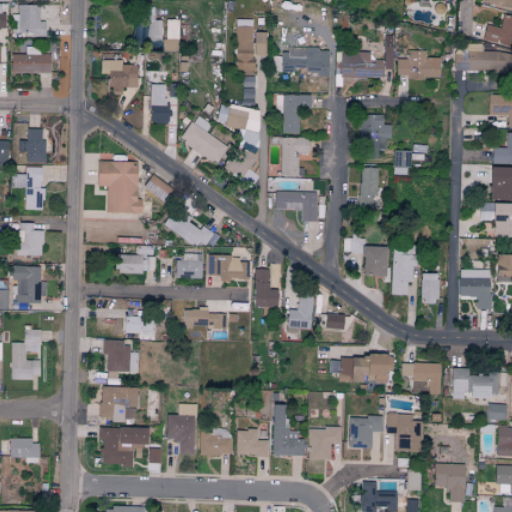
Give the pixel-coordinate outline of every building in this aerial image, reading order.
[(511,0),(483,0),(482,3),(511,10),(511,0)] [(38,22),(38,6),(17,5),(17,15),(11,14),(11,35),(43,36),(44,22),(38,22)] [(482,40),(511,46),(511,16),(502,14),(500,27),(485,24),(482,40)] [(145,39),(159,39),(160,19),(146,18),(145,39)] [(178,20),(165,20),(165,39),(177,39),(178,20)] [(252,20),(235,20),(234,71),(250,71),(252,20)] [(264,56),(265,33),(254,32),(253,55),(264,56)] [(382,69),(390,69),(391,43),(383,43),(382,69)] [(453,72),(511,72),(511,52),(480,51),(480,44),(464,43),(464,50),(453,49),(453,72)] [(10,72),(49,73),(49,55),(37,55),(37,47),(24,47),(24,55),(10,55),(10,72)] [(328,49),(287,48),(287,55),(272,55),(271,70),(305,71),(305,74),(327,74),(328,49)] [(439,58),(424,57),(424,51),(396,50),(395,75),(407,76),(407,78),(439,79),(439,58)] [(381,78),(382,60),(368,60),(368,52),(339,52),(338,77),(381,78)] [(99,61),(99,74),(107,74),(107,87),(112,87),(112,95),(121,95),(121,88),(136,88),(136,65),(121,65),(121,60),(99,61)] [(253,76),(241,76),(241,87),(253,87),(253,76)] [(165,124),(166,85),(148,85),(148,124),(165,124)] [(253,88),(241,88),(241,105),(253,105),(253,88)] [(297,134),(298,110),(309,110),(309,95),(274,94),(274,112),(281,112),(280,133),(297,134)] [(507,127),(511,126),(511,94),(489,94),(489,113),(507,114),(507,127)] [(259,111),(228,104),(227,107),(218,105),(215,120),(224,121),(223,126),(255,133),(259,111)] [(205,133),(209,124),(193,115),(179,142),(216,163),(226,145),(205,133)] [(382,115),(359,115),(358,158),(377,158),(377,149),(384,149),(384,138),(389,138),(389,125),(382,125),(382,115)] [(43,162),(44,140),(40,140),(40,129),(26,129),(25,141),(17,141),(17,152),(25,152),(25,162),(43,162)] [(511,132),(505,133),(505,148),(491,147),(490,163),(511,163),(511,132)] [(279,137),(279,176),(301,176),(301,168),(296,168),(297,154),(308,154),(308,138),(279,137)] [(392,170),(408,170),(409,151),(393,150),(392,170)] [(136,162),(96,161),(95,186),(105,187),(105,213),(140,213),(140,200),(135,200),(136,162)] [(23,209),(42,210),(42,189),(39,189),(40,168),(24,167),(24,174),(11,174),(11,188),(23,188),(23,209)] [(358,209),(371,209),(371,195),(376,196),(377,168),(358,167),(358,209)] [(511,200),(511,167),(489,167),(489,199),(511,200)] [(169,186),(149,175),(141,188),(161,200),(169,186)] [(314,192),(273,191),(273,209),(299,210),(299,221),(313,221),(314,192)] [(511,236),(511,203),(491,204),(492,237),(511,236)] [(212,234),(201,226),(198,230),(186,222),(189,218),(175,208),(162,226),(192,247),(196,242),(203,246),(212,234)] [(41,256),(41,230),(32,230),(32,223),(16,223),(15,256),(41,256)] [(341,251),(349,252),(349,238),(341,238),(341,251)] [(117,255),(117,272),(150,273),(150,263),(146,262),(146,254),(150,255),(151,246),(135,246),(135,255),(117,255)] [(361,275),(385,276),(386,247),(362,246),(361,275)] [(405,296),(406,283),(411,283),(412,255),(399,255),(399,250),(390,250),(389,295),(405,296)] [(200,254),(181,254),(181,260),(174,260),(174,278),(200,279),(200,254)] [(511,254),(495,255),(495,281),(511,280),(511,254)] [(218,282),(228,282),(228,279),(247,279),(247,258),(206,257),(205,275),(218,276),(218,282)] [(39,282),(39,266),(11,266),(10,280),(13,280),(12,303),(42,303),(42,282),(39,282)] [(276,290),(267,289),(268,269),(253,269),(251,306),(275,307),(276,290)] [(457,297),(474,297),(474,309),(488,309),(489,270),(458,270),(457,297)] [(436,274),(420,274),(419,304),(435,304),(436,274)] [(285,328),(310,329),(310,296),(296,296),(295,310),(286,310),(285,328)] [(224,314),(205,314),(205,309),(182,308),(182,327),(224,328),(224,314)] [(323,329),(341,329),(342,314),(324,314),(323,329)] [(151,334),(152,317),(123,317),(123,333),(151,334)] [(9,343),(9,379),(38,379),(38,361),(24,361),(24,352),(38,352),(38,330),(22,330),(22,343),(9,343)] [(101,341),(100,354),(105,354),(105,371),(136,372),(136,353),(128,352),(128,342),(101,341)] [(337,356),(337,380),(385,381),(385,371),(391,371),(391,357),(337,356)] [(399,375),(410,376),(410,381),(427,381),(426,393),(439,394),(439,364),(399,363),(399,375)] [(450,398),(465,398),(465,396),(496,396),(496,371),(487,371),(487,375),(467,375),(467,368),(450,367),(450,398)] [(123,407),(135,407),(136,387),(99,386),(98,417),(110,417),(110,422),(122,422),(123,407)] [(165,414),(164,440),(178,440),(177,455),(192,455),(193,404),(176,403),(176,414),(165,414)] [(503,420),(504,404),(485,403),(484,419),(503,420)] [(270,455),(302,455),(302,439),(296,439),(296,431),(284,431),(284,404),(270,404),(270,455)] [(392,451),(419,451),(420,420),(410,420),(410,413),(384,412),(383,433),(392,433),(392,451)] [(347,416),(346,447),(369,448),(370,431),(380,431),(381,417),(347,416)] [(130,465),(130,446),(146,447),(146,428),(96,426),(96,440),(100,440),(99,464),(130,465)] [(307,427),(306,459),(328,459),(329,443),(339,443),(339,427),(307,427)] [(494,456),(511,456),(511,427),(495,427),(494,456)] [(197,455),(229,455),(229,429),(198,428),(197,455)] [(266,455),(266,440),(256,439),(256,429),(234,429),(234,455),(266,455)] [(24,457),(24,463),(37,463),(37,439),(8,439),(8,457),(24,457)] [(432,487),(447,487),(447,501),(462,502),(463,464),(432,463),(432,487)] [(511,493),(511,465),(494,465),(493,484),(498,484),(497,493),(511,493)] [(404,490),(417,491),(419,470),(405,469),(404,490)] [(395,492),(373,491),(373,481),(359,481),(358,511),(373,511),(374,506),(384,506),(384,511),(394,511),(395,492)]
